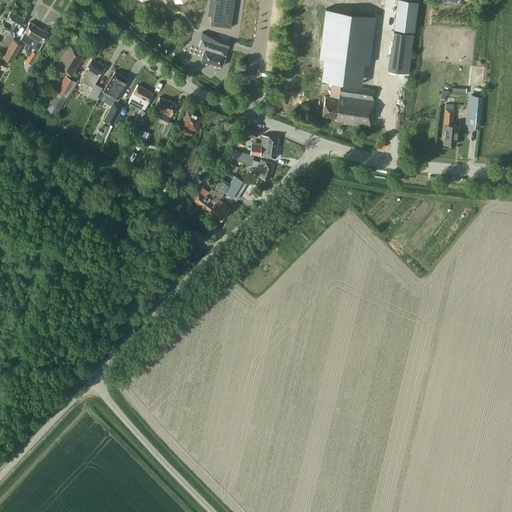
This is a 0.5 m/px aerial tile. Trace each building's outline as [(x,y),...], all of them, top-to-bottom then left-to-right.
[(195,0),(192,20),(209,23),(212,0),(195,0)] [(230,27),(234,0),(214,0),(212,16),(211,24),(230,27)] [(412,45),(417,3),(397,1),(388,71),(408,73),(412,45)] [(158,7),(156,14),(173,20),(175,13),(158,7)] [(242,43),(253,12),(240,8),(230,39),(242,43)] [(375,16),(325,9),(318,57),(323,58),(320,78),(360,84),(363,64),(368,65),(375,16)] [(2,57),(13,39),(12,39),(13,37),(24,18),(11,10),(5,20),(3,19),(0,24),(0,26),(9,32),(6,37),(5,36),(2,43),(8,46),(2,57)] [(20,39),(26,42),(24,46),(27,56),(25,60),(25,61),(31,65),(37,53),(36,52),(38,49),(42,43),(48,32),(30,22),(24,33),(20,39)] [(229,41),(228,41),(210,35),(203,33),(202,38),(199,46),(204,48),(201,59),(222,65),(225,54),(227,46),(229,41)] [(22,45),(13,39),(2,57),(12,63),(22,45)] [(71,76),(84,53),(68,44),(55,67),(71,76)] [(95,83),(98,78),(105,65),(92,58),(85,70),(80,80),(93,87),(88,95),(94,99),(101,86),(95,83)] [(102,91),(117,100),(129,79),(115,71),(107,84),(106,84),(102,91)] [(67,98),(76,81),(64,75),(56,90),(45,109),(56,115),(60,109),(66,97),(67,98)] [(375,89),(331,82),(329,97),(325,96),(322,115),(336,117),(335,120),(344,121),(344,123),(370,126),(375,89)] [(137,84),(131,97),(128,102),(140,109),(135,119),(143,124),(149,113),(143,110),(153,93),(137,84)] [(450,95),(450,91),(443,91),(441,90),(440,98),(442,98),(444,99),(445,95),(450,95)] [(154,110),(160,113),(157,121),(165,124),(167,125),(169,120),(176,104),(159,97),(154,110)] [(122,106),(114,101),(104,120),(112,124),(122,106)] [(472,101),(472,122),(482,122),(482,101),(472,101)] [(443,134),(445,134),(444,143),(456,144),(457,132),(458,133),(459,125),(452,124),(454,104),(446,103),(443,134)] [(196,130),(202,115),(186,109),(181,124),(178,132),(190,136),(193,129),(196,130)] [(169,136),(175,122),(169,120),(167,125),(165,124),(161,133),(169,136)] [(243,125),(237,140),(244,143),(247,134),(253,137),(255,137),(258,130),(257,130),(243,125)] [(148,139),(150,133),(143,130),(141,136),(148,139)] [(276,157),(278,136),(262,134),(261,147),(260,154),(260,155),(276,157)] [(269,179),(274,164),(260,159),(259,162),(252,159),(253,155),(240,150),(237,161),(252,166),(254,168),(256,169),(255,174),(269,179)] [(208,170),(206,169),(198,166),(198,164),(190,161),(187,169),(196,172),(195,175),(207,180),(209,175),(209,174),(209,173),(208,171),(208,170)] [(171,201),(178,193),(152,172),(146,181),(171,201)] [(223,192),(224,192),(232,199),(245,182),(235,175),(231,179),(223,192)] [(191,199),(209,212),(218,199),(219,198),(220,197),(224,192),(223,192),(231,179),(229,183),(226,180),(225,176),(220,176),(221,183),(216,191),(211,194),(200,186),(191,199)] [(218,199),(209,212),(220,221),(230,208),(219,198),(218,199)]
